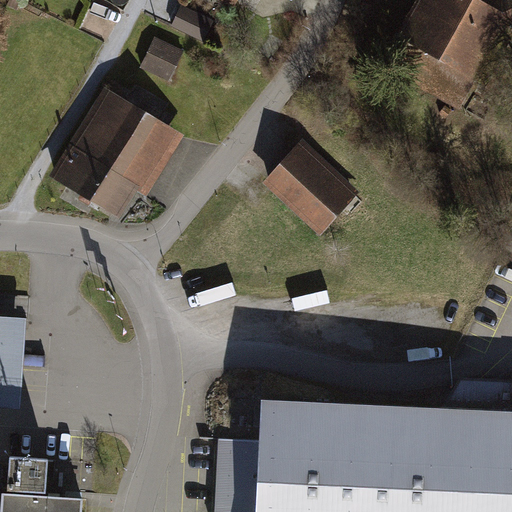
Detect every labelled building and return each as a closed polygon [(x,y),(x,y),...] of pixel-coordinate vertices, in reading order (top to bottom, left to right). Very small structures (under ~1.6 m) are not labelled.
[(210,0),(233,13),(240,0),(210,0)] [(411,47),(394,76),(465,117),(482,87),(490,92),(511,52),(511,0),(425,0),(402,42),(411,47)] [(170,26),(204,42),(215,19),(181,4),(170,26)] [(184,49),(156,36),(141,67),(169,80),(184,49)] [(110,93),(55,182),(125,225),(142,197),(152,203),(190,143),(110,93)] [(301,138),(260,181),(319,236),(360,192),(301,138)] [(0,407),(21,409),(27,318),(0,315),(0,407)] [(447,415),(269,406),(267,447),(223,445),(219,511),(511,511),(511,385),(467,384),(447,415)] [(8,489),(45,491),(48,459),(10,456),(8,489)] [(81,511),(82,499),(2,493),(1,511),(81,511)]
